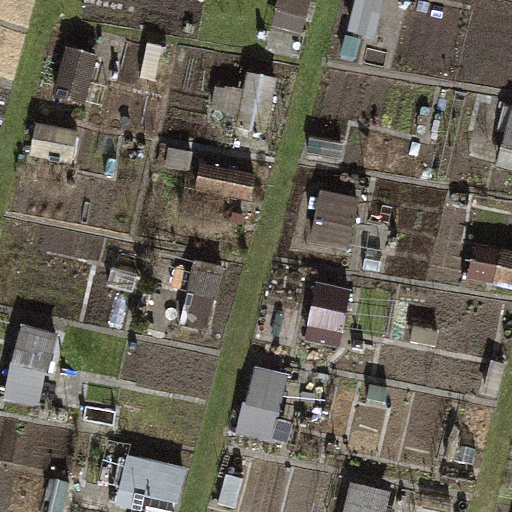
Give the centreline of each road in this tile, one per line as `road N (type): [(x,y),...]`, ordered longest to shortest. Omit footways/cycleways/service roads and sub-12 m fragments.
road 1 (track): [(328,0),(197,511)]
road 2 (track): [(47,0),(0,179)]
